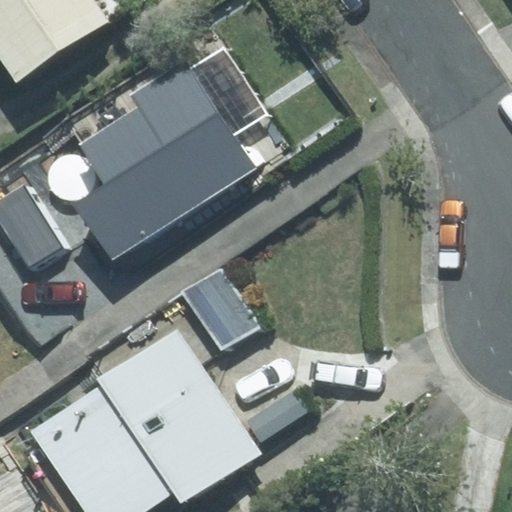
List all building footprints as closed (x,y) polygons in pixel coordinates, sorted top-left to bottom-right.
[(124,0),(0,0),(57,81),(140,22),(124,0)] [(245,111),(274,92),(242,46),(213,64),(210,60),(162,93),(170,107),(115,144),(143,185),(112,205),(149,259),(282,166),(245,111)] [(85,254),(43,186),(8,206),(50,276),(85,254)] [(0,244),(0,261),(1,263),(17,253),(9,240),(0,244)] [(236,272),(198,299),(242,355),(278,328),(236,272)] [(121,363),(136,383),(64,433),(118,511),(176,511),(211,488),(220,501),(284,456),(197,330),(175,346),(164,333),(121,363)]
